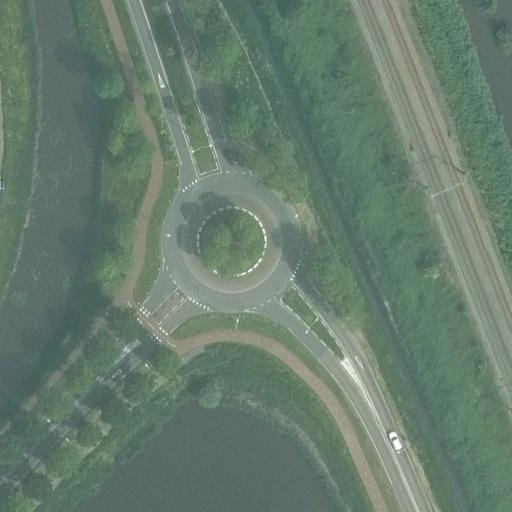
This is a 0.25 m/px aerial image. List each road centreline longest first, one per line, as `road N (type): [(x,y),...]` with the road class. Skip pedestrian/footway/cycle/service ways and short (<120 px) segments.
road 1 (secondary): [(404,481),(347,341),(288,263)]
road 2 (secondary): [(257,297),(351,386),(404,481)]
road 3 (secondary): [(132,0),(193,195)]
road 4 (secondary): [(231,181),(171,0)]
road 5 (unclassified): [(0,482),(100,377)]
road 6 (unclassified): [(100,377),(137,356),(204,296)]
road 7 (unclassified): [(179,273),(100,377)]
